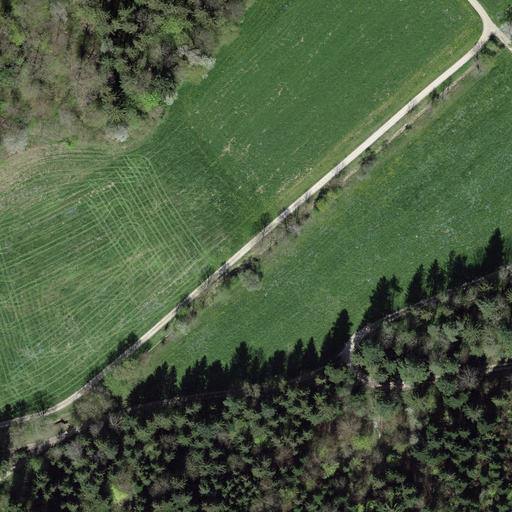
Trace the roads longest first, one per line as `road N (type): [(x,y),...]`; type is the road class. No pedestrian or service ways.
road 1 (track): [(467,0),(485,21),(485,35),(69,405),(0,425)]
road 2 (track): [(511,365),(386,385),(359,375),(346,353)]
